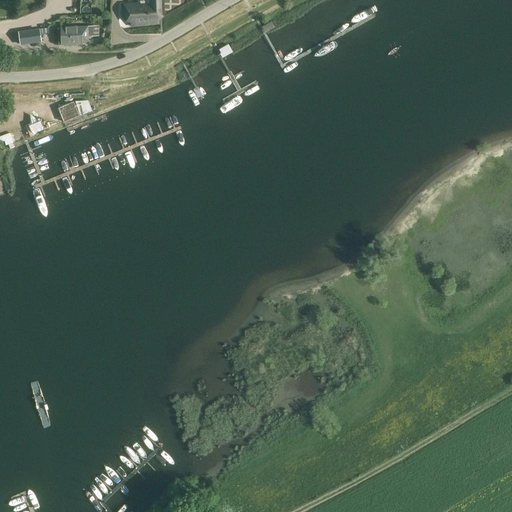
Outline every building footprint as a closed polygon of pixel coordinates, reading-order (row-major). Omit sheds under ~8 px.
[(159,0),(135,0),(136,0),(136,1),(137,1),(137,2),(138,2),(139,2),(140,2),(123,4),(123,19),(130,19),(131,26),(159,23),(158,19),(161,19),(159,0)] [(61,27),(61,44),(81,44),(88,41),(88,37),(99,36),(98,26),(87,26),(61,27)] [(20,44),(41,42),(39,30),(19,32),(20,44)] [(221,49),(225,57),(236,52),(232,44),(221,49)] [(58,104),(64,118),(80,111),(74,98),(58,104)] [(8,144),(10,149),(14,147),(8,131),(1,134),(6,145),(8,144)]
